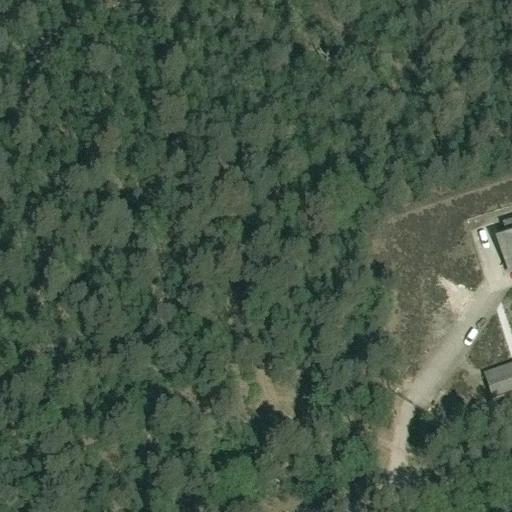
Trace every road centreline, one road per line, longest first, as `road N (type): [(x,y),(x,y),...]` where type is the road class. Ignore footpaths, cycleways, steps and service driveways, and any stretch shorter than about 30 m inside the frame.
road 1 (track): [(490,287),(402,420),(395,459),(401,484),(421,497)]
road 2 (unclassified): [(511,472),(421,497),(317,511)]
